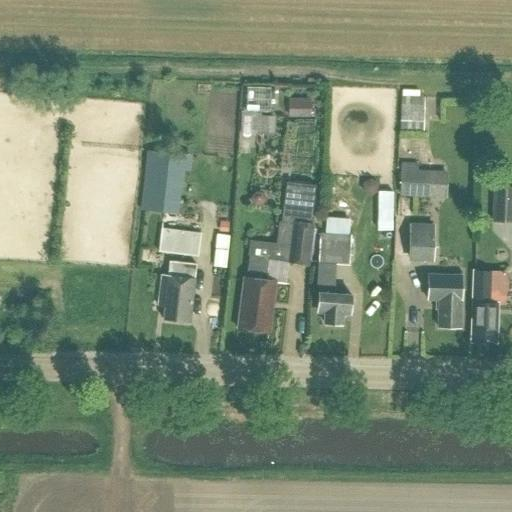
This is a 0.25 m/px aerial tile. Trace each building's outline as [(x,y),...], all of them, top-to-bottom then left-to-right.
[(248,85),(248,110),(274,110),(274,85),(248,85)] [(423,98),(401,97),(400,130),(422,131),(423,98)] [(288,117),(309,117),(308,98),(287,99),(288,117)] [(259,115),(259,128),(272,128),(273,115),(259,115)] [(147,150),(141,210),(175,214),(182,154),(147,150)] [(423,197),(425,171),(399,170),(398,196),(423,197)] [(511,185),(493,184),(491,222),(511,222),(511,185)] [(377,192),(377,230),(393,230),(393,192),(377,192)] [(307,266),(312,224),(309,224),(312,200),(282,196),(279,222),(290,223),(285,263),(307,266)] [(408,256),(432,257),(433,227),(409,226),(408,256)] [(157,237),(155,251),(196,256),(199,232),(180,230),(159,228),(157,237)] [(219,233),(215,265),(227,266),(231,234),(219,233)] [(345,260),(346,239),(319,237),(316,286),(319,286),(318,293),(317,310),(325,310),(324,324),(341,325),(342,312),(349,312),(350,296),(331,295),(333,259),(345,260)] [(264,281),(267,259),(249,257),(246,279),(243,279),(237,329),(269,333),(275,283),(264,281)] [(189,323),(196,265),(169,262),(167,276),(161,275),(158,306),(164,307),(163,320),(189,323)] [(495,322),(496,304),(488,304),(489,272),(474,271),(472,325),(474,325),(474,342),(492,342),(493,322),(495,322)] [(460,326),(461,276),(427,276),(427,300),(438,300),(438,328),(459,329),(459,326),(460,326)]
